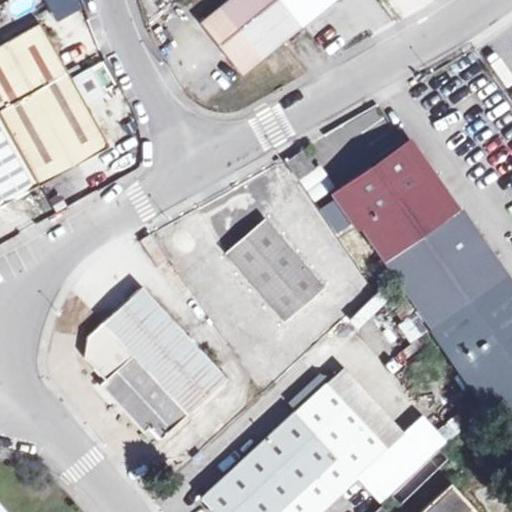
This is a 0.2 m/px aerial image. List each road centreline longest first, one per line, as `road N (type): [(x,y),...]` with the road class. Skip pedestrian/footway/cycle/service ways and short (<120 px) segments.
road 1 (unclassified): [(492,0),(198,168)]
road 2 (unclassified): [(198,168),(49,268),(13,349),(15,391)]
road 3 (unclassified): [(198,168),(107,0)]
road 4 (unknown): [(422,44),(511,180)]
road 5 (unclassified): [(15,391),(115,511)]
